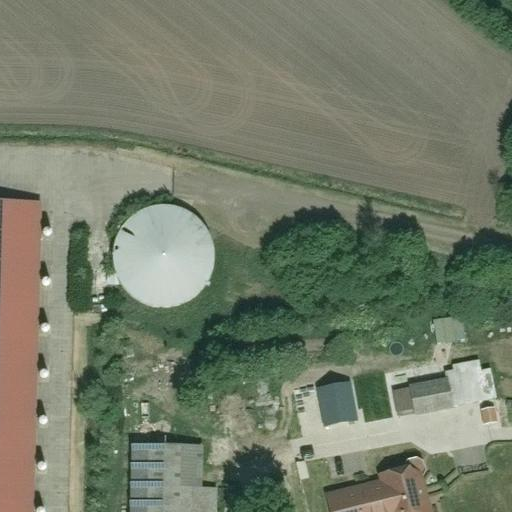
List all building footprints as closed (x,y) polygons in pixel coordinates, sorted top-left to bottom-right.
[(0,205),(0,511),(41,511),(50,207),(0,205)] [(143,218),(125,227),(109,249),(105,270),(109,290),(124,310),(147,322),(170,322),(192,312),(210,290),(213,265),(208,245),(191,226),(167,216),(143,218)] [(390,377),(393,407),(474,398),(471,368),(390,377)] [(298,412),(300,440),(358,435),(354,381),(330,382),(332,409),(298,412)] [(173,434),(140,435),(141,511),(202,511),(202,485),(175,486),(173,434)] [(320,489),(322,511),(427,511),(420,450),(372,456),(376,482),(320,489)]
